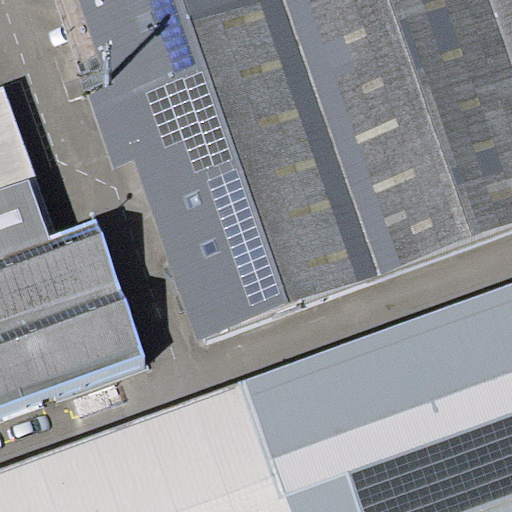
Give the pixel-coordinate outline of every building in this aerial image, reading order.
[(511,0),(79,0),(109,84),(89,91),(115,164),(134,158),(200,340),(511,226),(511,0)] [(0,188),(29,178),(51,235),(57,233),(4,86),(0,87),(0,188)] [(0,404),(144,353),(98,219),(57,233),(51,235),(29,178),(0,188),(0,404)] [(511,283),(0,470),(0,511),(484,511),(511,502),(511,283)] [(511,511),(511,502),(484,511),(511,511)]
